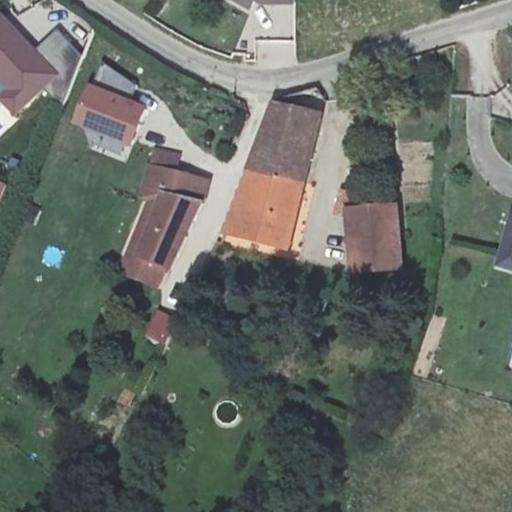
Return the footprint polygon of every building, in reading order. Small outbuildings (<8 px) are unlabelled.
[(3,9),(0,11),(0,129),(82,54),(59,29),(39,48),(3,9)] [(323,114),(278,107),(270,132),(234,235),(295,250),(323,114)] [(354,117),(356,133),(395,129),(394,113),(354,117)] [(163,206),(167,197),(207,206),(212,184),(152,168),(145,201),(150,203),(163,206)] [(14,176),(0,170),(0,206),(1,206),(14,176)] [(339,214),(350,217),(357,195),(346,192),(339,214)] [(207,206),(167,197),(163,206),(139,261),(168,272),(178,276),(207,206)] [(139,261),(163,206),(150,203),(122,274),(163,287),(168,272),(139,261)] [(406,212),(354,217),(359,275),(411,271),(406,212)] [(511,215),(498,270),(511,273),(511,215)] [(165,344),(178,318),(159,308),(145,333),(165,344)] [(269,363),(293,370),(302,343),(278,335),(269,363)]
